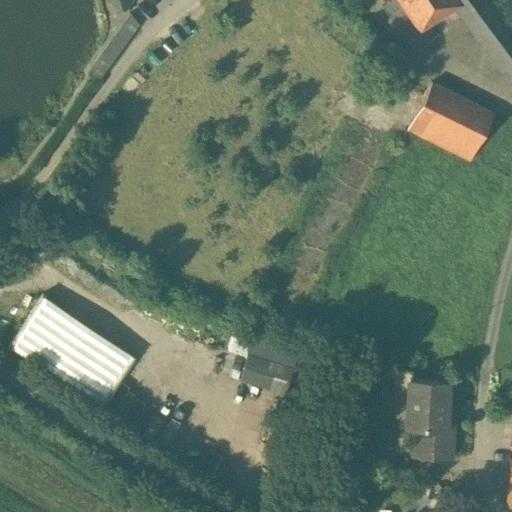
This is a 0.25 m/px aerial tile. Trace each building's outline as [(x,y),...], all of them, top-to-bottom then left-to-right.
[(511,30),(489,0),(389,0),(382,5),(389,16),(402,6),(417,28),(454,5),(502,69),(505,66),(511,74),(511,30)] [(126,10),(91,71),(104,78),(139,17),(126,10)] [(493,112),(431,82),(407,128),(469,158),(493,112)] [(103,400),(134,350),(39,291),(8,341),(103,400)] [(245,352),(238,376),(281,390),(286,376),(263,369),(272,340),(235,328),(228,347),(245,352)] [(448,378),(410,376),(411,368),(394,367),(392,386),(408,387),(406,424),(414,424),(445,426),(446,413),(448,378)] [(104,406),(146,432),(160,408),(119,382),(104,406)] [(445,426),(414,424),(413,453),(450,455),(452,413),(446,413),(445,426)]
